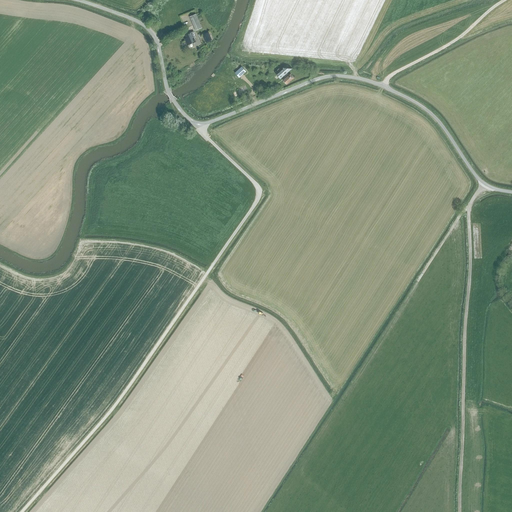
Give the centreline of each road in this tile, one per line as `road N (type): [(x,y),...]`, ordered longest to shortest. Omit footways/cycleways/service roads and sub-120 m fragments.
road 1 (unclassified): [(511,192),(483,183),(420,106),(354,77),(322,77),(198,124),(172,100),(150,31),(74,0)]
road 2 (track): [(460,511),(467,215),(483,183)]
